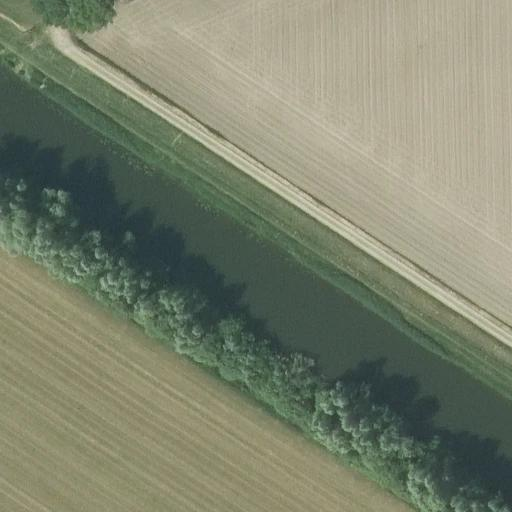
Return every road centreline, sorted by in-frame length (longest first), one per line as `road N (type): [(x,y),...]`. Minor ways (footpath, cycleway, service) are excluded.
road 1 (track): [(18,57),(511,380)]
road 2 (track): [(511,344),(62,46)]
